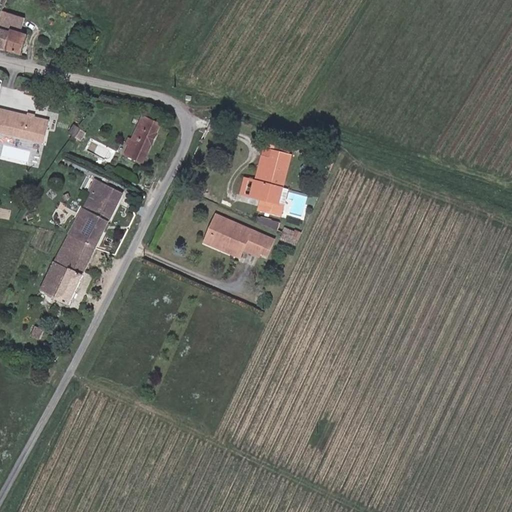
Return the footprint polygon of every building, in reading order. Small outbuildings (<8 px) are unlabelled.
[(1,0),(0,5),(0,19),(22,26),(28,0),(1,0)] [(1,47),(14,50),(20,30),(8,26),(1,47)] [(66,51),(73,53),(76,43),(69,41),(66,51)] [(39,115),(0,105),(0,126),(27,132),(25,139),(33,141),(39,115)] [(154,122),(137,113),(126,135),(123,133),(120,139),(123,140),(118,150),(135,159),(145,140),(148,141),(154,130),(151,128),(154,122)] [(76,139),(81,131),(75,128),(70,135),(76,139)] [(270,202),(267,202),(278,160),(257,154),(251,178),(246,197),(253,199),(250,211),(267,215),(270,202)] [(231,193),(246,197),(251,178),(236,174),(231,193)] [(84,190),(64,230),(90,243),(107,208),(115,212),(122,196),(87,177),(81,189),(84,190)] [(267,215),(273,217),(277,204),(270,202),(267,215)] [(267,261),(276,242),(211,212),(197,241),(215,250),(220,241),(251,254),(267,261)] [(297,245),(303,232),(288,226),(282,238),(297,245)] [(85,253),(90,243),(64,230),(59,240),(85,253)] [(50,257),(76,270),(85,253),(59,240),(50,257)] [(247,263),(251,254),(220,241),(215,250),(247,263)] [(76,270),(50,257),(35,285),(62,298),(76,270)] [(29,334),(34,325),(27,321),(22,330),(29,334)]
